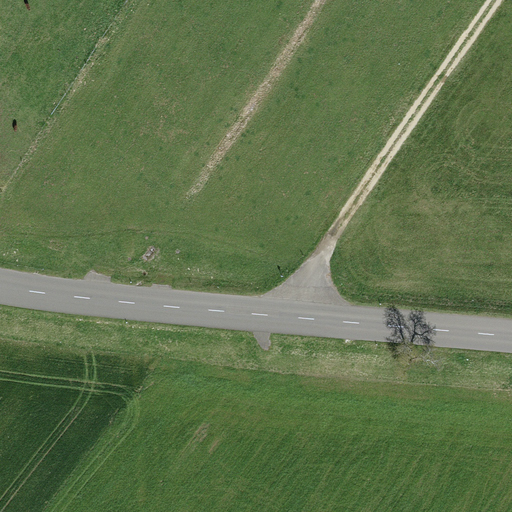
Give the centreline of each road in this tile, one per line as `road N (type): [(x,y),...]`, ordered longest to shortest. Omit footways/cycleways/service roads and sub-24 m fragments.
road 1 (secondary): [(511,335),(0,285)]
road 2 (track): [(499,0),(330,237),(301,317)]
